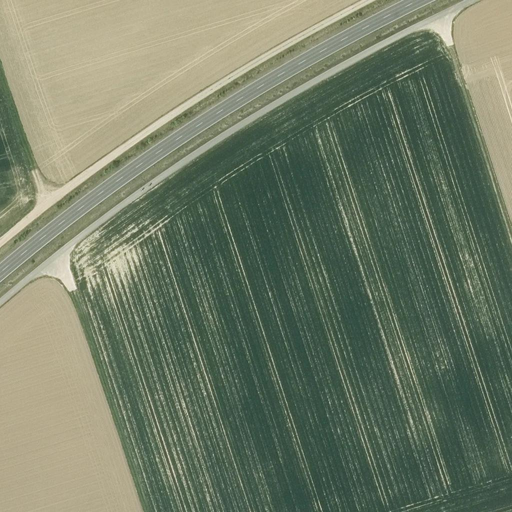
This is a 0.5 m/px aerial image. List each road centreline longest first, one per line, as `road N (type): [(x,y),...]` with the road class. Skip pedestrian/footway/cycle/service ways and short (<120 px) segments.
road 1 (track): [(471,0),(377,44),(185,158),(0,301)]
road 2 (secondary): [(419,0),(246,93),(0,270)]
road 3 (track): [(365,0),(184,104),(0,237)]
road 4 (track): [(60,254),(147,511)]
road 5 (track): [(441,15),(511,233)]
road 6 (track): [(0,57),(47,196)]
